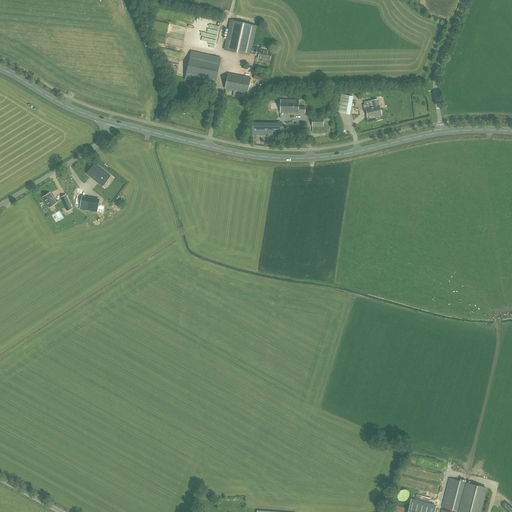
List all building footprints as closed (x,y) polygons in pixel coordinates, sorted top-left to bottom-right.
[(249,55),(256,26),(231,20),(224,50),(249,55)] [(270,60),(271,52),(261,50),(261,49),(257,48),(256,55),(259,56),(258,58),(262,59),(263,58),(270,60)] [(221,58),(191,51),(187,70),(185,78),(185,79),(214,86),(221,58)] [(247,93),(251,78),(228,73),(225,88),(247,93)] [(349,114),(353,97),(341,94),(338,111),(349,114)] [(381,115),(379,106),(377,99),(372,101),(373,107),(366,109),(368,117),(375,115),(376,116),(381,115)] [(305,113),(305,107),(299,107),(299,100),(281,100),(280,113),(305,113)] [(312,127),(324,127),(323,116),(312,117),(312,127)] [(282,134),(282,123),(252,122),(252,134),(282,134)] [(95,163),(87,173),(95,180),(103,169),(95,163)] [(103,169),(95,180),(99,183),(102,186),(110,176),(103,169)] [(50,193),(43,197),(49,207),(56,203),(50,193)] [(80,209),(97,212),(99,200),(82,197),(80,209)] [(88,213),(81,220),(96,233),(103,225),(88,213)] [(442,510),(441,511),(479,511),(486,488),(470,483),(450,478),(442,507),(445,508),(445,510),(442,510)] [(257,511),(297,511),(299,495),(259,492),(257,511)] [(407,511),(434,511),(435,508),(425,505),(410,502),(407,511)]
